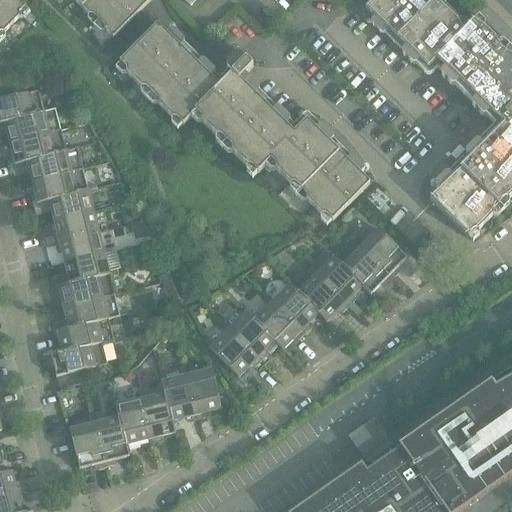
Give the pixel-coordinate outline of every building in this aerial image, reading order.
[(0,0),(0,35),(1,34),(5,34),(20,19),(20,15),(26,9),(17,0),(74,0),(74,2),(90,17),(94,17),(105,28),(105,32),(114,40),(153,0),(0,0)] [(374,0),(366,9),(429,72),(437,63),(495,120),(499,124),(503,127),(498,132),(430,201),(451,222),(468,239),(472,242),(473,243),(473,242),(478,237),(478,233),(493,217),(498,217),(503,212),(508,207),(508,202),(511,198),(511,52),(510,50),(509,49),(504,44),(500,44),(484,29),(484,25),(478,19),(477,19),(474,23),(467,30),(445,7),(445,3),(441,0),(374,0)] [(326,217),(333,223),(370,186),(307,124),(294,136),(248,91),(253,86),(245,77),(253,69),(247,63),(247,58),(244,54),(240,55),(239,54),(227,66),(228,67),(227,67),(227,71),(232,76),(220,88),(158,27),(120,65),(127,71),(127,75),(142,90),(146,90),(158,101),(158,105),(173,121),(177,121),(184,127),(196,114),(202,120),(202,124),(217,139),(221,139),(233,150),(233,154),(248,169),(252,169),(259,176),(271,163),(276,168),(276,172),(292,187),(296,187),(307,198),(307,202),(322,217),(326,217)] [(0,125),(45,115),(45,114),(39,93),(11,100),(8,88),(0,89),(0,125)] [(10,146),(62,133),(56,111),(45,114),(45,115),(0,125),(0,133),(7,132),(10,146)] [(62,133),(10,146),(14,159),(9,160),(11,168),(67,154),(67,153),(62,133)] [(33,185),(84,172),(78,150),(67,153),(67,154),(11,168),(13,175),(29,171),(33,185)] [(84,172),(33,185),(36,198),(31,199),(33,207),(89,193),(84,172)] [(89,193),(33,207),(35,214),(51,210),(55,223),(94,213),(89,193)] [(94,213),(55,223),(58,237),(53,238),(55,245),(99,234),(94,213)] [(142,223),(131,226),(135,242),(150,238),(142,223)] [(361,250),(393,282),(398,277),(394,273),(407,260),(378,232),(361,250)] [(99,234),(55,245),(57,253),(62,252),(65,265),(104,255),(99,234)] [(393,282),(361,250),(343,268),(362,288),(362,289),(371,297),(383,284),(387,288),(393,282)] [(69,279),(52,283),(54,290),(110,276),(118,274),(118,271),(109,273),(104,255),(65,265),(69,279)] [(312,268),(310,270),(317,277),(350,308),(354,304),(350,300),(362,289),(362,288),(343,268),(335,259),(319,275),(312,268)] [(314,280),(299,295),(319,315),(318,316),(327,325),(340,312),(343,315),(350,308),(317,277),(310,270),(308,273),(314,280)] [(110,276),(54,290),(56,298),(60,297),(64,310),(115,298),(110,279),(119,277),(118,274),(110,276)] [(168,276),(158,278),(160,287),(164,286),(172,284),(168,276)] [(172,284),(164,286),(168,305),(180,302),(172,284)] [(239,287),(239,291),(242,295),(246,295),(249,292),(250,288),(247,285),(243,284),(239,287)] [(268,297),(266,299),(272,305),(305,337),(310,332),(306,328),(318,316),(319,315),(299,295),(291,287),(275,303),(268,297)] [(115,298),(64,310),(67,324),(51,327),(53,335),(109,321),(109,322),(120,319),(115,298)] [(255,323),(254,323),(275,343),(274,344),(283,352),(296,339),(299,343),(305,337),(272,305),(266,299),(264,301),(270,307),(255,323)] [(176,306),(168,315),(175,321),(183,312),(176,306)] [(224,324),(222,326),(228,332),(261,364),(266,359),(263,356),(274,344),(275,343),(254,323),(255,323),(247,314),(231,330),(224,324)] [(102,345),(102,346),(114,343),(109,322),(109,321),(53,335),(55,343),(60,342),(63,354),(46,358),(46,359),(102,345)] [(224,337),(210,351),(239,379),(252,367),(255,370),(261,364),(228,332),(222,326),(220,328),(224,337)] [(153,335),(145,337),(146,340),(152,346),(158,339),(153,335)] [(60,392),(83,386),(80,374),(108,367),(102,346),(102,345),(46,359),(48,367),(53,365),(60,392)] [(463,511),(511,478),(511,370),(511,371),(505,375),(497,379),(490,384),(435,423),(434,422),(419,432),(419,434),(399,448),(400,450),(393,455),(388,449),(370,462),(374,468),(367,473),(363,467),(362,466),(333,486),(332,484),(316,496),(316,497),(295,511),(463,511)] [(133,371),(122,377),(123,384),(135,381),(133,371)] [(187,378),(198,422),(205,420),(204,416),(222,411),(212,372),(187,378)] [(198,422),(187,378),(162,384),(165,396),(172,424),(173,424),(189,420),(191,424),(198,422)] [(141,402),(152,446),(159,444),(158,440),(176,435),(173,424),(172,424),(165,396),(141,402)] [(152,446),(141,402),(116,408),(119,420),(120,419),(126,448),(127,447),(143,443),(145,448),(152,446)] [(95,426),(106,470),(113,468),(112,463),(130,459),(127,447),(126,448),(120,419),(119,420),(95,426)] [(106,470),(95,426),(70,432),(80,472),(97,467),(98,472),(106,470)] [(0,499),(22,494),(20,487),(16,488),(12,474),(0,477),(1,477),(0,477),(0,499)] [(0,499),(0,511),(21,511),(19,503),(24,502),(22,494),(0,499)]
